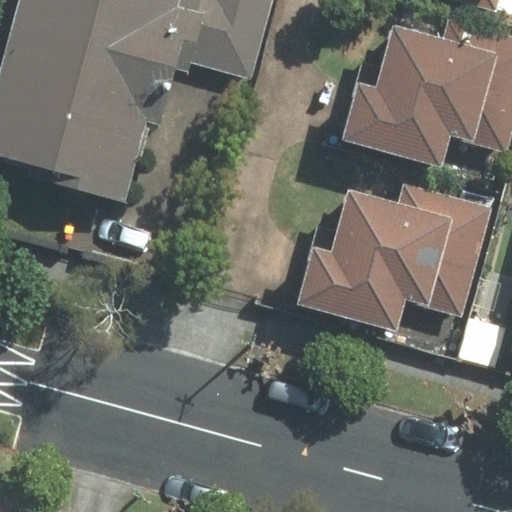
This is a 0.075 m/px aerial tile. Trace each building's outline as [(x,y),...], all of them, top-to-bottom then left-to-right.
[(207,0),(208,1),(202,0),(17,0),(0,70),(0,168),(49,181),(45,195),(124,215),(162,60),(243,80),(262,0),(207,0)] [(456,0),(489,9),(490,0),(456,0)] [(373,69),(351,63),(329,148),(428,174),(436,142),(501,159),(511,116),(511,39),(446,23),(440,45),(383,30),(380,45),(373,69)] [(488,206),(389,181),(383,204),(331,191),(321,232),(301,227),(279,314),(380,339),(389,303),(459,321),(488,206)] [(511,275),(503,273),(489,326),(462,319),(450,365),(506,380),(511,357),(511,275)]
